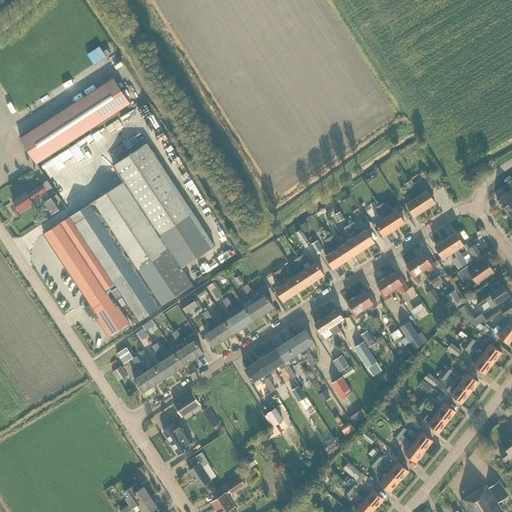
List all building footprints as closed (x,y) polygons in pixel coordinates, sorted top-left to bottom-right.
[(95,61),(108,53),(101,42),(88,51),(95,61)] [(63,110),(20,138),(37,163),(79,135),(130,103),(114,77),(63,110)] [(13,116),(14,116),(16,121),(23,119),(19,106),(10,109),(13,116)] [(124,181),(43,234),(46,238),(90,304),(85,308),(90,316),(96,312),(99,318),(97,319),(109,336),(129,323),(117,305),(116,306),(107,294),(118,287),(139,320),(160,307),(193,285),(182,268),(215,246),(147,142),(113,164),(124,181)] [(420,174),(430,189),(435,186),(425,170),(420,174)] [(425,209),(435,202),(427,190),(421,194),(411,179),(407,182),(425,209)] [(511,179),(502,186),(506,192),(497,199),(503,207),(504,206),(511,216),(511,179)] [(415,216),(425,209),(407,182),(403,184),(409,194),(413,199),(407,203),(415,216)] [(31,200),(46,191),(41,184),(27,193),(25,191),(12,200),(20,211),(33,203),(31,200)] [(60,209),(52,197),(44,203),(52,214),(60,209)] [(397,210),(391,213),(388,209),(384,202),(379,205),(384,212),(386,216),(394,229),(405,222),(397,210)] [(379,205),(375,208),(379,215),(384,212),(379,205)] [(335,214),(340,221),(345,219),(340,211),(335,214)] [(384,235),(394,229),(386,216),(376,223),(384,235)] [(300,225),(304,232),(310,229),(305,222),(300,225)] [(353,222),(349,225),(364,248),(374,242),(366,229),(360,233),(358,229),(353,222)] [(354,255),(364,248),(349,225),(345,228),(352,239),(346,243),(354,255)] [(296,233),(305,248),(311,244),(301,229),(296,233)] [(456,232),(445,239),(453,251),(456,256),(463,266),(467,263),(458,249),(463,245),(464,245),(456,232)] [(333,235),(329,238),(344,261),(354,255),(346,243),(341,246),(333,235)] [(276,238),(265,243),(277,265),(287,260),(276,238)] [(334,268),(344,261),(329,238),(325,241),(332,252),(326,255),(334,268)] [(445,239),(435,245),(443,258),(453,251),(445,239)] [(311,244),(318,254),(324,250),(318,240),(311,244)] [(475,258),(481,254),(475,244),(469,248),(475,258)] [(423,270),(428,267),(430,271),(436,267),(427,253),(425,254),(424,252),(415,258),(423,270)] [(303,265),(306,269),(314,281),(324,274),(316,262),(310,266),(303,255),(298,257),(298,258),(303,265)] [(459,269),(463,266),(456,256),(452,259),(459,269)] [(299,267),(303,265),(298,258),(294,260),(299,267)] [(418,273),(423,270),(415,258),(407,264),(408,265),(406,267),(415,280),(421,277),(418,273)] [(472,276),(477,283),(493,271),(486,260),(474,268),(470,263),(458,273),(464,281),(472,276)] [(296,275),(290,279),(288,275),(283,267),(278,270),(279,270),(283,277),(283,278),(286,281),(294,294),(304,287),(296,275)] [(304,287),(314,281),(306,269),(296,275),(304,287)] [(278,270),(273,273),(278,281),(283,278),(283,277),(279,270),(278,270)] [(399,286),(401,290),(403,293),(409,289),(398,272),(396,273),(395,272),(386,277),(394,289),(399,286)] [(234,279),(238,284),(243,280),(239,275),(234,279)] [(439,275),(429,281),(433,288),(443,282),(439,275)] [(389,292),(394,289),(386,277),(377,283),(379,285),(377,286),(386,300),(391,296),(389,292)] [(284,300),(294,294),(286,281),(276,288),(284,300)] [(497,304),(510,295),(503,284),(501,286),(497,281),(491,285),(492,288),(488,291),(489,293),(477,301),(480,306),(487,301),(492,308),(497,304)] [(196,292),(199,297),(207,293),(203,287),(196,292)] [(117,298),(122,294),(118,288),(112,291),(117,298)] [(427,293),(433,303),(440,299),(434,289),(427,293)] [(263,313),(274,307),(266,295),(259,299),(256,294),(254,295),(251,290),(247,293),(250,298),(251,298),(252,297),(255,301),(263,314),(263,313)] [(462,300),(455,290),(446,295),(453,305),(462,300)] [(369,305),(372,309),(377,305),(368,291),(367,292),(365,291),(357,296),(364,308),(369,305)] [(199,305),(191,295),(179,302),(187,313),(199,305)] [(367,312),(364,308),(357,296),(348,302),(349,304),(347,305),(356,319),(362,315),(367,312)] [(245,308),(253,320),(263,314),(255,301),(245,308)] [(466,315),(474,309),(467,301),(459,307),(466,315)] [(506,317),(511,312),(511,302),(501,310),(506,317)] [(243,327),(253,320),(245,308),(239,312),(236,307),(234,308),(231,303),(227,306),(230,311),(232,310),(235,314),(243,327)] [(326,316),(337,333),(340,337),(344,335),(341,330),(336,323),(344,318),(338,309),(326,316)] [(480,323),(486,319),(482,313),(475,319),(470,322),(476,326),(480,323)] [(243,327),(235,314),(225,321),(233,333),(243,327)] [(207,319),(210,324),(208,326),(211,330),(205,334),(213,346),(223,340),(215,327),(212,323),(214,322),(214,321),(210,316),(207,319)] [(340,337),(337,333),(326,316),(315,323),(321,333),(329,328),(333,335),(330,337),(335,346),(342,341),(340,337)] [(233,333),(225,321),(220,324),(217,319),(214,321),(214,322),(212,323),(215,327),(223,340),(233,333)] [(147,323),(151,328),(155,325),(152,320),(147,323)] [(511,327),(503,320),(499,325),(497,324),(494,329),(492,331),(499,336),(500,337),(508,344),(511,339),(511,327)] [(400,327),(415,349),(427,341),(422,332),(418,334),(409,321),(400,327)] [(500,337),(499,336),(492,331),(494,329),(486,324),(481,330),(497,342),(500,337)] [(144,328),(137,332),(141,338),(143,337),(144,338),(148,335),(144,328)] [(295,336),(303,349),(306,353),(304,354),(304,355),(308,360),(312,357),(309,352),(311,351),(307,346),(314,342),(306,329),(295,336)] [(368,330),(361,334),(364,340),(369,348),(376,343),(368,330)] [(193,359),(203,353),(195,340),(189,344),(186,340),(184,341),(180,336),(176,338),(179,342),(180,344),(182,342),(193,359)] [(306,353),(303,349),(295,336),(285,343),(294,355),(300,352),(302,356),(304,355),(304,354),(306,353)] [(471,346),(475,340),(470,336),(466,342),(471,346)] [(357,344),(355,346),(364,360),(368,367),(374,376),(383,370),(378,361),(369,348),(364,340),(357,344)] [(183,366),(193,359),(182,342),(180,344),(179,342),(176,344),(179,350),(175,353),(183,366)] [(467,351),(471,346),(466,342),(462,347),(467,351)] [(286,366),(288,365),(288,364),(289,365),(291,363),(288,359),(294,355),(285,343),(275,349),(283,361),(286,366)] [(461,351),(451,343),(447,348),(457,356),(461,351)] [(502,352),(491,344),(489,345),(487,343),(484,346),(487,349),(482,354),(493,363),(502,352)] [(126,347),(117,353),(124,363),(133,357),(126,347)] [(162,355),(173,372),(183,366),(175,353),(169,357),(166,353),(164,354),(160,349),(156,351),(160,357),(162,355)] [(292,370),(290,366),(288,365),(286,366),(283,361),(275,349),(266,356),(274,369),(279,366),(281,369),(284,367),(288,373),(292,370)] [(485,374),(493,363),(482,354),(474,365),(485,374)] [(163,379),(173,372),(162,355),(160,357),(157,359),(160,363),(154,366),(163,379)] [(256,362),(264,374),(264,375),(274,369),(265,355),(256,362)] [(333,361),(340,371),(349,365),(342,355),(333,361)] [(143,367),(140,362),(136,364),(139,370),(137,371),(140,376),(134,379),(142,392),(152,385),(142,369),(144,367),(143,367)] [(253,381),(259,377),(263,383),(264,382),(267,386),(272,383),(268,377),(266,379),(264,375),(264,374),(256,362),(245,369),(253,381)] [(154,366),(150,369),(147,365),(144,367),(142,369),(152,385),(153,385),(163,379),(154,366)] [(112,372),(118,381),(127,375),(121,366),(112,372)] [(401,366),(393,371),(396,375),(403,370),(401,366)] [(448,375),(452,370),(447,366),(443,371),(448,375)] [(444,380),(448,375),(443,371),(439,376),(444,380)] [(438,380),(429,373),(425,378),(434,385),(438,380)] [(470,392),(479,381),(468,373),(459,384),(470,392)] [(342,376),(332,383),(341,398),(352,392),(342,376)] [(418,386),(427,394),(432,387),(423,380),(418,386)] [(267,386),(271,392),(276,389),(272,383),(267,386)] [(389,397),(397,404),(401,400),(399,398),(400,396),(399,395),(400,393),(397,390),(399,388),(402,391),(404,388),(403,387),(403,386),(399,383),(391,393),(392,393),(389,397)] [(462,403),(470,392),(459,384),(455,389),(450,386),(447,390),(452,393),(451,394),(462,403)] [(299,402),(306,397),(298,385),(291,390),(299,402)] [(200,405),(192,392),(174,404),(182,416),(200,405)] [(424,395),(420,400),(425,404),(429,400),(424,395)] [(421,410),(425,404),(420,400),(416,406),(421,410)] [(445,402),(436,413),(447,422),(456,411),(445,402)] [(354,424),(367,415),(361,406),(348,415),(354,424)] [(267,413),(275,425),(284,419),(276,407),(267,413)] [(439,432),(447,422),(436,413),(432,419),(427,415),(424,419),(429,423),(428,424),(439,432)] [(248,435),(258,431),(256,426),(250,428),(248,423),(253,421),(251,418),(242,422),(248,435)] [(355,430),(350,422),(341,428),(346,436),(355,430)] [(193,442),(181,423),(176,426),(175,424),(163,432),(178,454),(189,447),(188,445),(193,442)] [(402,434),(406,429),(401,425),(397,430),(402,434)] [(281,433),(276,427),(271,430),(276,437),(281,433)] [(398,439),(402,434),(397,430),(393,435),(398,439)] [(366,432),(362,437),(371,444),(375,439),(366,432)] [(422,432),(413,443),(424,451),(433,440),(422,432)] [(508,462),(511,458),(511,434),(501,443),(505,448),(499,452),(508,462)] [(416,462),(424,451),(413,443),(405,453),(416,462)] [(329,454),(334,451),(331,445),(325,448),(329,454)] [(369,453),(373,457),(377,453),(374,449),(369,453)] [(209,463),(202,452),(189,460),(194,467),(189,470),(200,487),(211,480),(202,467),(209,463)] [(377,464),(383,458),(378,453),(372,460),(377,464)] [(346,484),(349,486),(354,490),(366,477),(362,473),(349,461),(343,468),(352,477),(346,484)] [(409,471),(398,462),(389,472),(399,481),(409,471)] [(390,491),(399,481),(389,472),(380,482),(390,491)] [(240,476),(225,485),(232,495),(246,485),(240,476)] [(507,496),(498,482),(488,489),(485,484),(461,500),(469,511),(500,511),(501,511),(502,510),(497,502),(507,496)] [(354,490),(349,486),(346,484),(345,483),(341,487),(345,490),(344,491),(349,495),(354,490)] [(121,511),(127,511),(133,508),(150,497),(151,497),(144,486),(140,489),(136,484),(124,492),(128,497),(125,499),(129,505),(120,511),(121,511)] [(356,492),(364,498),(367,494),(361,489),(360,490),(358,488),(356,492)] [(375,509),(384,499),(373,489),(364,500),(375,509)] [(233,506),(225,494),(212,502),(218,511),(234,511),(231,507),(233,506)] [(133,508),(127,511),(136,511),(141,509),(142,511),(149,511),(157,507),(150,497),(138,505),(133,508)] [(357,511),(372,511),(375,509),(364,500),(360,505),(357,502),(352,507),(356,509),(355,510),(357,511)]
